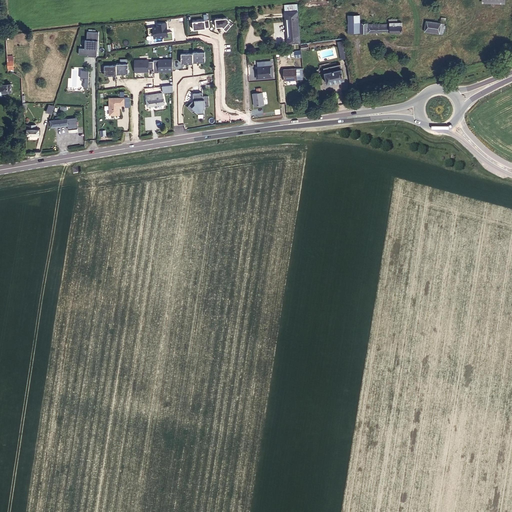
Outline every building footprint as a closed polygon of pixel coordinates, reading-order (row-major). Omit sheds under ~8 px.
[(297,4),(284,5),(285,12),(298,11),(297,4)] [(287,44),(301,43),(298,11),(285,12),(285,20),(288,19),(290,38),(287,38),(287,44)] [(348,33),(360,33),(360,25),(360,15),(348,15),(348,33)] [(226,17),(215,19),(216,27),(222,27),(224,28),(223,29),(226,32),(233,24),(226,17)] [(360,25),(360,33),(402,32),(402,22),(397,22),(397,19),(390,19),(390,24),(360,25)] [(209,20),(193,21),(193,30),(206,28),(210,27),(209,20)] [(426,21),(424,31),(443,34),(445,24),(426,21)] [(158,27),(149,28),(149,34),(154,33),(155,38),(164,37),(164,41),(174,40),(173,32),(169,32),(168,32),(167,29),(167,23),(157,24),(158,27)] [(98,32),(87,31),(86,48),(79,48),(79,54),(89,54),(89,56),(97,56),(97,43),(98,43),(98,32)] [(343,41),(338,42),(341,60),(346,59),(343,41)] [(193,51),(193,52),(193,62),(197,62),(197,61),(202,61),(202,62),(205,62),(204,50),(193,51)] [(193,52),(181,52),(181,63),(184,63),(184,64),(193,64),(193,62),(193,52)] [(116,63),(117,73),(121,73),(121,72),(126,72),(126,73),(128,73),(128,63),(127,63),(127,59),(121,59),(121,63),(116,63)] [(153,59),(134,59),(134,71),(148,71),(148,68),(153,68),(153,59)] [(172,59),(153,59),(153,68),(153,72),(159,71),(159,70),(172,70),(172,59)] [(117,73),(116,63),(104,63),(105,74),(107,74),(112,74),(112,75),(117,75),(117,73)] [(272,64),(263,65),(263,67),(271,66),(271,75),(266,75),(266,77),(273,76),(272,64)] [(341,64),(323,68),(327,83),(344,79),(341,64)] [(263,65),(256,66),(256,70),(258,70),(258,77),(266,77),(266,75),(271,75),(271,66),(263,67),(263,65)] [(296,69),(283,69),(284,81),(297,80),(296,69)] [(0,93),(3,93),(2,92),(12,91),(11,83),(2,85),(2,81),(0,81),(0,93)] [(162,92),(145,94),(147,105),(164,103),(162,92)] [(192,100),(187,108),(193,113),(195,111),(197,112),(198,114),(204,113),(203,108),(204,108),(204,106),(208,105),(207,95),(202,96),(201,93),(192,94),(192,100)] [(262,93),(253,94),(255,106),(264,105),(262,93)] [(109,97),(109,115),(119,115),(119,105),(124,105),(124,97),(109,97)] [(50,120),(51,127),(68,125),(68,129),(77,128),(76,117),(60,119),(60,117),(56,118),(56,120),(50,120)] [(33,128),(33,125),(27,125),(27,128),(27,135),(40,135),(40,128),(36,128),(33,128)]
